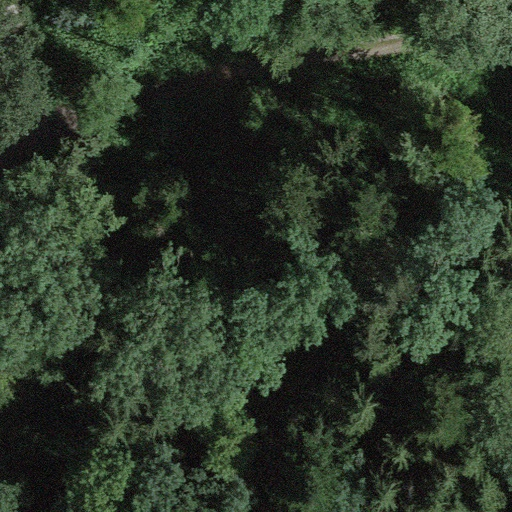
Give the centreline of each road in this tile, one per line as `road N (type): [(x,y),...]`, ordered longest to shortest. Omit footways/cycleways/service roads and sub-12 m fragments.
road 1 (track): [(2,156),(422,0)]
road 2 (track): [(0,177),(18,0)]
